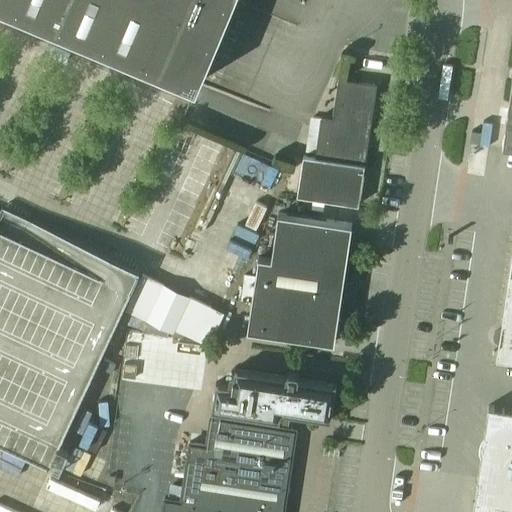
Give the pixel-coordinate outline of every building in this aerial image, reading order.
[(0,0),(0,1),(197,84),(232,0),(0,0)] [(377,84),(339,78),(333,117),(321,116),(315,157),(304,155),(298,195),(359,205),(377,84)] [(511,85),(502,148),(511,149),(511,85)] [(349,247),(352,223),(278,212),(272,258),(258,256),(248,329),(334,342),(338,318),(342,319),(353,248),(349,247)] [(511,511),(511,254),(501,329),(500,329),(499,329),(498,329),(497,329),(496,329),(496,330),(495,330),(494,331),(494,332),(493,333),(493,334),(492,335),(492,336),(493,337),(493,338),(493,339),(494,340),(495,341),(495,342),(496,342),(497,343),(498,343),(499,343),(496,360),(511,362),(511,408),(488,405),(477,478),(478,478),(472,511),(511,511)] [(332,418),(337,383),(299,377),(300,375),(298,372),(290,371),(287,374),(287,376),(236,368),(233,385),(216,383),(212,409),(283,420),(282,426),(211,415),(206,444),(190,442),(185,473),(287,488),(296,428),(289,427),(292,412),(332,418)] [(283,511),(287,488),(185,473),(181,500),(164,497),(162,511),(283,511)]
